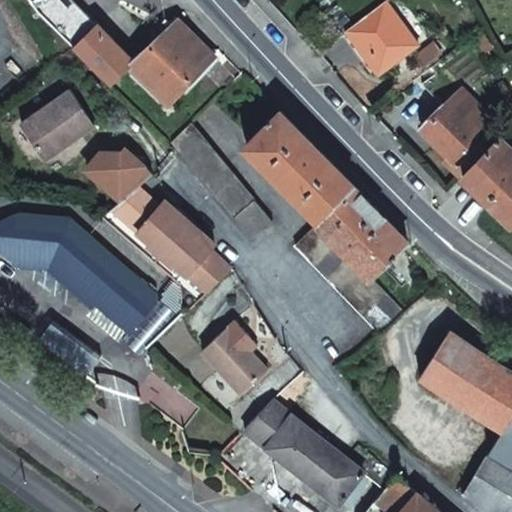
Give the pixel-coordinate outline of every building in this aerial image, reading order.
[(418,44),(386,0),(354,24),(347,29),(379,73),(418,44)] [(306,26),(324,46),(347,29),(354,24),(338,3),(306,26)] [(135,61),(131,65),(170,102),(215,53),(180,18),(134,60),(135,61)] [(75,46),(80,51),(112,82),(131,65),(135,61),(134,60),(97,23),(75,46)] [(458,161),(468,171),(503,135),(504,136),(506,134),(489,116),(480,126),(451,97),(450,98),(426,74),(398,103),(409,115),(411,114),(423,126),(421,127),(457,162),(458,161)] [(71,89),(22,123),(47,158),(95,124),(71,89)] [(296,244),(380,331),(404,311),(372,276),(393,255),(395,257),(399,252),(397,250),(409,238),(357,184),(281,110),(246,145),(277,176),(274,179),(285,190),(288,188),(320,220),(296,244)] [(172,141),(253,239),(273,222),(190,122),(172,141)] [(468,171),(463,175),(511,222),(511,221),(511,144),(504,136),(503,135),(468,171)] [(161,206),(138,186),(112,206),(151,240),(149,242),(173,264),(175,261),(208,290),(231,267),(211,248),(216,243),(166,200),(161,206)] [(51,261),(97,302),(130,331),(155,302),(154,293),(70,217),(20,211),(0,220),(0,246),(15,257),(49,261),(51,261)] [(94,306),(97,302),(51,261),(49,261),(15,257),(14,263),(50,267),(94,306)] [(244,341),(251,335),(236,318),(202,349),(242,392),(269,368),(252,349),(244,341)] [(503,430),(464,496),(483,511),(511,511),(511,368),(449,329),(420,376),(503,430)] [(258,343),(251,335),(244,341),(252,349),(258,343)] [(364,470),(273,397),(246,427),(339,500),(364,470)] [(395,473),(364,511),(443,511),(418,490),(395,473)]
